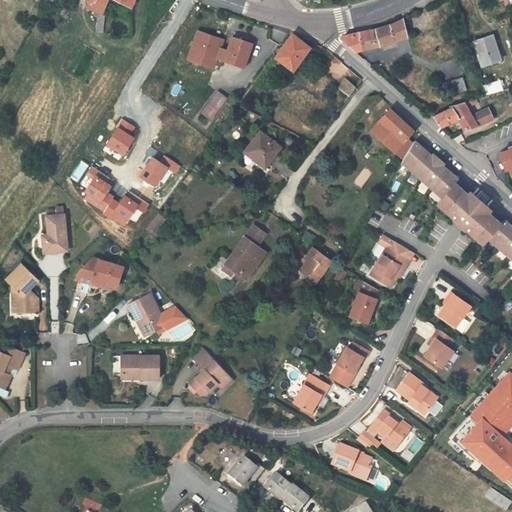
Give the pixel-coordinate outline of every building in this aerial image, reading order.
[(84,0),(86,1),(82,10),(93,14),(92,35),(92,36),(97,36),(99,17),(106,0),(125,9),(129,0),(84,0)] [(408,21),(406,17),(399,20),(403,34),(417,28),(414,20),(408,21)] [(383,43),(403,34),(399,20),(379,29),(350,34),(344,38),(352,48),(383,43)] [(308,48),(289,34),(276,62),(295,75),(308,48)] [(228,46),(202,37),(193,65),(203,68),(205,61),(221,67),(222,63),(230,65),(233,56),(225,54),(228,46)] [(505,62),(498,39),(480,45),(487,68),(505,62)] [(257,49),(237,42),(233,56),(230,65),(229,66),(245,72),(248,63),(252,64),(257,49)] [(205,61),(203,68),(219,74),(221,67),(205,61)] [(467,74),(450,80),(454,93),(471,87),(467,74)] [(344,76),(336,86),(345,92),(349,95),(356,84),(344,76)] [(491,91),(502,88),(500,80),(489,83),(491,91)] [(226,97),(215,90),(199,113),(210,120),(226,97)] [(479,101),(478,97),(458,104),(450,106),(450,109),(432,115),(436,126),(458,118),(463,130),(487,123),(482,111),(472,114),(468,104),(479,101)] [(487,123),(493,121),(488,108),(482,111),(487,123)] [(407,164),(416,148),(409,142),(416,135),(393,114),(374,135),(407,164)] [(117,128),(117,129),(107,145),(123,156),(134,139),(130,136),(135,127),(123,120),(117,128)] [(277,148),(255,132),(240,154),(262,169),(277,148)] [(511,137),(499,141),(500,144),(491,146),(494,162),(497,161),(498,167),(502,171),(511,168),(511,167),(511,162),(511,161),(511,137)] [(423,144),(421,147),(462,184),(464,182),(423,144)] [(511,262),(511,230),(507,226),(503,230),(489,217),(492,213),(475,197),(472,201),(458,189),(462,184),(421,147),(418,145),(416,148),(407,164),(406,166),(446,202),(440,208),(485,249),(490,243),(511,262)] [(175,174),(180,166),(164,157),(160,164),(175,174)] [(168,168),(153,158),(141,178),(156,187),(168,168)] [(111,179),(92,168),(88,175),(94,180),(86,192),(89,194),(86,199),(104,211),(113,197),(108,194),(112,187),(107,185),(111,179)] [(128,191),(120,203),(113,199),(105,213),(123,225),(135,207),(142,211),(147,204),(128,191)] [(192,208),(184,202),(172,218),(181,224),(192,208)] [(47,214),(48,232),(49,236),(42,237),(44,250),(68,248),(65,212),(47,214)] [(267,233),(255,225),(225,268),(234,274),(238,269),(248,277),(268,250),(260,244),(267,233)] [(426,257),(429,251),(425,248),(428,242),(406,229),(402,236),(398,245),(401,247),(391,264),(411,275),(422,256),(426,257)] [(351,252),(331,237),(324,247),(328,249),(320,260),(328,267),(327,268),(335,274),(351,252)] [(433,245),(428,242),(425,248),(429,251),(433,245)] [(116,287),(123,267),(93,257),(80,269),(77,277),(102,286),(103,283),(116,287)] [(11,291),(11,302),(16,302),(16,311),(38,309),(38,296),(33,296),(27,289),(38,278),(20,261),(5,276),(15,287),(11,291)] [(387,311),(399,280),(383,270),(370,304),(387,311)] [(152,292),(131,302),(139,318),(142,316),(150,333),(164,327),(166,329),(186,320),(185,317),(176,307),(163,313),(152,292)] [(450,296),(445,302),(448,304),(444,309),(439,318),(456,329),(462,320),(469,309),(450,296)] [(178,306),(176,307),(185,317),(186,320),(190,318),(178,306)] [(142,316),(139,318),(147,335),(150,333),(142,316)] [(468,323),(462,320),(456,329),(462,333),(468,323)] [(384,336),(371,328),(368,336),(365,334),(356,350),(351,360),(355,362),(352,367),(365,375),(374,361),(372,360),(381,345),(383,346),(388,338),(384,336)] [(450,349),(455,342),(440,331),(434,340),(437,342),(427,357),(443,369),(455,351),(450,349)] [(353,349),(356,350),(365,334),(362,333),(353,349)] [(25,353),(11,346),(7,353),(0,349),(0,385),(3,387),(10,373),(8,372),(11,366),(17,368),(25,353)] [(191,383),(193,385),(198,392),(201,395),(207,395),(219,384),(225,391),(235,382),(204,350),(195,359),(206,371),(191,383)] [(124,353),(124,372),(143,372),(142,376),(162,377),(162,354),(124,353)] [(349,373),(329,362),(313,390),(330,400),(341,382),(343,383),(349,373)] [(420,383),(407,374),(394,391),(408,401),(406,403),(424,415),(434,400),(424,393),(426,391),(418,385),(420,383)] [(504,481),(506,478),(511,483),(511,446),(501,437),(511,425),(511,375),(510,374),(471,417),(479,423),(462,442),(504,481)] [(196,395),(198,392),(193,385),(190,388),(196,395)] [(407,429),(381,409),(366,428),(373,433),(374,431),(384,439),(385,437),(395,444),(407,429)] [(361,431),(355,439),(365,446),(371,439),(361,431)] [(356,453),(339,446),(330,465),(347,472),(347,474),(363,481),(369,468),(365,467),(368,460),(355,455),(356,453)] [(254,472),(242,461),(229,476),(241,486),(250,477),(256,482),(264,474),(257,468),(254,472)] [(291,493),(274,478),(265,489),(282,504),(283,502),(293,511),(301,511),(308,504),(293,491),(291,493)] [(511,502),(491,489),(486,497),(507,511),(511,502)]
